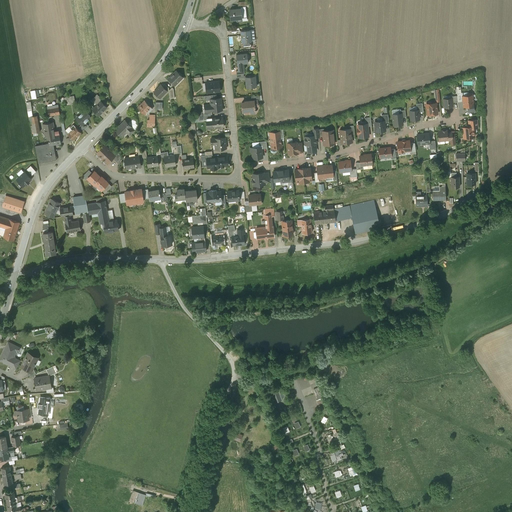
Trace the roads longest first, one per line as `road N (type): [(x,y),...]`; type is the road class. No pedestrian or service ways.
road 1 (residential): [(511,183),(374,237),(160,259)]
road 2 (residential): [(237,167),(330,156),(450,116)]
road 3 (residential): [(82,148),(121,178),(238,180)]
road 4 (tertiary): [(82,148),(147,82),(184,21)]
road 5 (residential): [(204,24),(224,38),(237,167)]
road 6 (tertiary): [(13,280),(45,187),(82,148)]
road 7 (residential): [(160,259),(61,261),(13,280)]
road 8 (track): [(310,366),(363,361),(437,337)]
